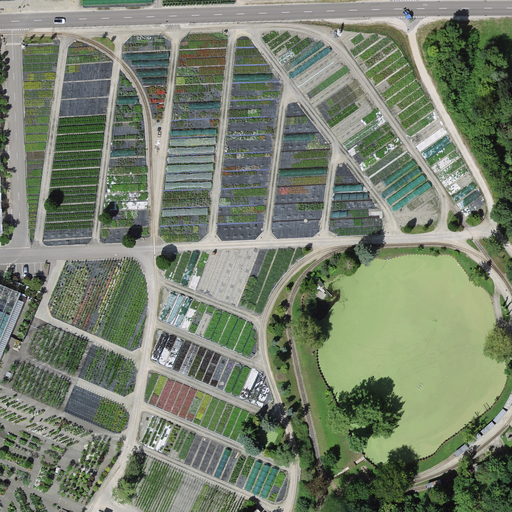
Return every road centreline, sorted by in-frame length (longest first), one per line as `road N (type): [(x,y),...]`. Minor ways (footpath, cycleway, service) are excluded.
road 1 (tertiary): [(0,21),(502,8)]
road 2 (track): [(64,251),(42,305),(46,319),(266,413),(283,413),(265,359)]
road 3 (track): [(486,226),(445,236),(129,249)]
road 4 (track): [(158,248),(175,27),(119,29)]
road 5 (track): [(502,8),(487,16),(459,144),(488,198),(486,226),(511,257)]
road 6 (track): [(96,250),(120,32),(65,30)]
road 7 (track): [(148,248),(152,307),(131,434),(94,511)]
road 8 (track): [(267,242),(289,81),(246,24)]
road 9 (track): [(136,402),(287,466),(297,466),(283,413)]
road 10 (track): [(36,253),(65,30)]
road 11 (track): [(151,280),(263,323),(280,285),(324,240)]
road 12 (track): [(209,245),(233,25)]
road 13 (track): [(246,24),(296,25),(328,38),(409,141)]
road 14 (track): [(289,81),(335,142),(324,240)]
road 15 (track): [(150,320),(252,361),(265,359),(263,323)]
road 16 (track): [(459,144),(424,74),(406,0)]
